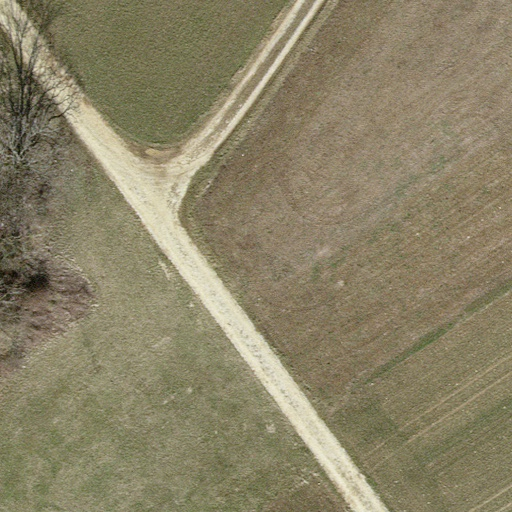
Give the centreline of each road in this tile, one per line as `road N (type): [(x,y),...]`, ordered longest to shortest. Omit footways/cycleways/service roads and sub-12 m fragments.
road 1 (track): [(0,1),(370,511)]
road 2 (track): [(134,188),(225,122),(311,0)]
